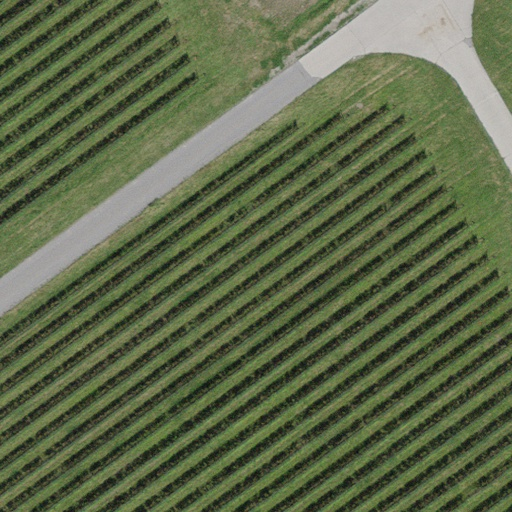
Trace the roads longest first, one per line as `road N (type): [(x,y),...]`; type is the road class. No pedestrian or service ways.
road 1 (unclassified): [(0,305),(418,0)]
road 2 (track): [(418,0),(511,157)]
